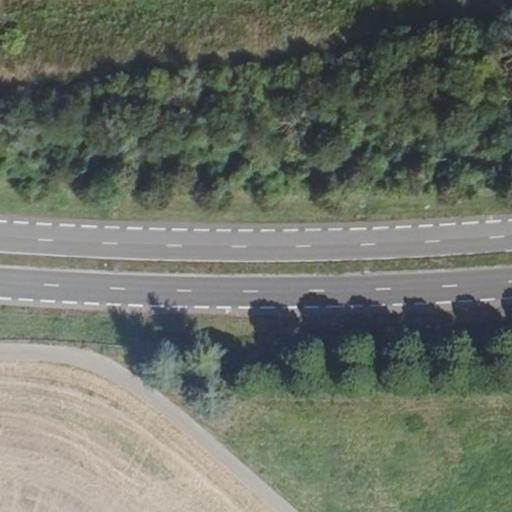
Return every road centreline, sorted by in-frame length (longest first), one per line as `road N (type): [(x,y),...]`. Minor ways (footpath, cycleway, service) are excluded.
road 1 (primary): [(0,280),(396,289),(511,279)]
road 2 (primary): [(511,237),(138,247),(0,238)]
road 3 (unclassified): [(285,511),(116,372),(65,353),(0,352)]
